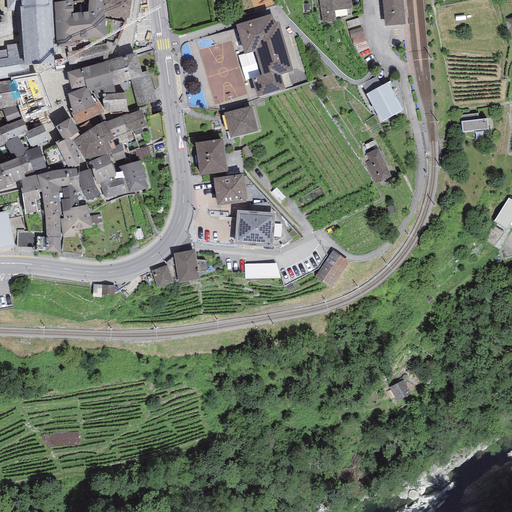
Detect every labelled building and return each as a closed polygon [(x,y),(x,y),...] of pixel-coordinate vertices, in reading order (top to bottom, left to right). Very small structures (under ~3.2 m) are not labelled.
[(6,0),(7,7),(7,11),(20,11),(22,43),(24,64),(24,66),(54,63),(50,4),(49,4),(48,0),(6,0)] [(68,0),(56,2),(54,2),(57,46),(75,45),(74,42),(107,38),(104,16),(104,10),(101,9),(102,0),(82,0),(73,2),(72,0),(68,0)] [(129,18),(131,0),(102,0),(101,9),(104,10),(104,16),(129,18)] [(334,10),(352,8),(351,0),(320,0),(319,0),(323,23),(336,22),(334,10)] [(381,0),(384,28),(405,26),(403,0),(381,0)] [(0,14),(0,34),(13,32),(8,13),(0,14)] [(271,14),(236,25),(244,54),(254,51),(261,75),(251,78),(257,97),(285,89),(281,75),(293,71),(279,22),(274,23),(271,14)] [(358,18),(346,22),(348,28),(360,25),(358,18)] [(362,27),(349,31),(351,39),(352,38),(364,35),(362,27)] [(364,35),(352,38),(353,45),(366,41),(364,35)] [(366,41),(353,45),(357,53),(369,48),(366,41)] [(7,50),(0,50),(0,67),(24,64),(22,43),(6,45),(7,50)] [(78,50),(66,53),(69,66),(77,65),(77,62),(108,56),(106,43),(78,49),(78,50)] [(136,52),(121,56),(128,80),(130,79),(143,76),(142,72),(136,52)] [(113,85),(128,80),(121,56),(105,61),(113,85)] [(94,65),(101,88),(113,85),(105,61),(94,65)] [(93,90),(101,88),(94,65),(81,68),(85,86),(86,87),(88,91),(89,91),(93,90)] [(81,68),(67,72),(71,89),(85,86),(81,68)] [(150,71),(142,72),(143,76),(130,79),(137,107),(157,101),(150,71)] [(38,73),(10,77),(11,80),(18,105),(23,118),(27,131),(43,125),(51,123),(47,111),(51,108),(38,73)] [(376,77),(361,84),(367,93),(382,86),(376,77)] [(11,80),(0,81),(0,108),(18,105),(11,80)] [(382,86),(367,93),(366,94),(381,122),(403,110),(388,82),(382,86)] [(116,93),(113,85),(101,88),(93,90),(96,99),(103,98),(102,94),(116,93)] [(67,94),(73,112),(73,115),(95,105),(94,103),(89,91),(88,91),(86,87),(67,94)] [(116,93),(102,94),(103,98),(104,110),(109,110),(110,112),(127,112),(126,92),(116,93)] [(99,101),(94,103),(95,105),(73,115),(73,112),(71,113),(76,125),(103,112),(99,101)] [(18,105),(2,109),(8,124),(21,119),(23,118),(18,105)] [(251,106),(224,113),(231,138),(258,131),(251,106)] [(127,113),(120,116),(127,133),(146,126),(141,110),(127,115),(127,113)] [(460,115),(462,132),(488,129),(487,119),(478,120),(477,113),(460,115)] [(113,139),(127,133),(120,116),(106,122),(113,139)] [(0,127),(0,133),(4,142),(18,136),(25,133),(28,132),(27,131),(23,118),(21,119),(8,124),(0,127)] [(79,132),(70,118),(55,126),(62,138),(64,141),(69,137),(79,132)] [(113,139),(106,122),(105,121),(93,127),(89,120),(79,127),(83,134),(73,140),(85,159),(111,152),(113,151),(112,149),(116,148),(115,146),(112,140),(113,139)] [(43,125),(27,131),(28,132),(25,133),(32,147),(49,140),(43,125)] [(18,136),(4,142),(13,159),(18,158),(24,175),(34,172),(33,171),(25,151),(29,150),(27,146),(24,148),(18,136)] [(62,138),(55,142),(63,159),(77,151),(69,137),(64,141),(62,138)] [(222,139),(195,143),(199,175),(227,171),(222,139)] [(122,144),(115,146),(116,148),(112,149),(113,151),(111,152),(114,162),(125,158),(122,144)] [(29,150),(25,151),(33,171),(46,167),(39,146),(29,150)] [(148,146),(134,150),(137,160),(151,156),(148,146)] [(253,156),(246,146),(241,149),(247,159),(253,156)] [(377,148),(366,154),(369,160),(365,162),(375,183),(390,176),(377,148)] [(84,162),(77,151),(63,159),(68,167),(84,162)] [(108,154),(88,162),(97,184),(99,184),(110,179),(116,176),(108,154)] [(13,159),(0,164),(0,167),(5,186),(14,183),(14,182),(21,180),(25,178),(24,175),(18,158),(13,159)] [(140,160),(119,166),(120,170),(123,169),(125,177),(130,193),(148,188),(140,160)] [(53,170),(36,176),(41,191),(42,195),(58,192),(61,191),(61,187),(69,186),(66,169),(53,170)] [(76,169),(66,169),(69,186),(75,190),(76,193),(81,192),(77,172),(76,169)] [(90,169),(77,172),(81,192),(88,201),(101,195),(95,186),(90,169)] [(36,174),(26,177),(26,178),(21,181),(23,188),(21,188),(25,214),(37,211),(35,200),(40,198),(38,192),(41,191),(36,176),(36,174)] [(243,174),(213,178),(217,206),(247,202),(243,174)] [(110,179),(99,184),(104,199),(130,193),(125,177),(111,180),(110,179)] [(78,207),(76,193),(75,190),(69,186),(61,187),(61,191),(63,199),(61,199),(62,212),(69,211),(69,208),(78,207)] [(285,198),(277,189),(272,193),(279,202),(285,198)] [(61,215),(58,192),(42,195),(45,218),(60,216),(61,215)] [(507,229),(511,220),(511,199),(508,198),(494,221),(507,229)] [(78,207),(69,208),(69,211),(62,212),(64,218),(60,219),(63,238),(75,236),(74,230),(92,227),(92,225),(90,216),(87,205),(78,207)] [(395,206),(387,207),(388,214),(396,213),(395,206)] [(275,213),(237,210),(235,244),(273,247),(275,213)] [(7,211),(0,212),(0,248),(14,246),(7,211)] [(101,214),(90,216),(92,225),(103,223),(101,214)] [(60,216),(45,218),(46,237),(61,237),(60,216)] [(494,248),(504,233),(492,224),(482,239),(494,248)] [(34,233),(18,232),(17,247),(33,248),(34,233)] [(60,252),(61,237),(46,237),(46,252),(60,252)] [(331,288),(349,262),(333,251),(315,277),(331,288)] [(195,252),(173,255),(179,287),(199,282),(195,252)] [(276,263),(244,264),(245,279),(280,278),(276,263)] [(166,268),(151,273),(157,291),(171,287),(166,268)] [(114,287),(94,285),(93,295),(113,297),(114,287)] [(404,379),(391,386),(399,399),(411,391),(404,379)] [(78,432),(41,434),(44,439),(46,442),(53,443),(79,443),(78,432)]
